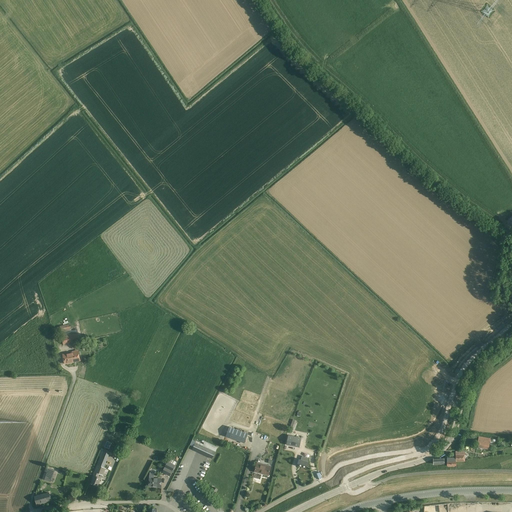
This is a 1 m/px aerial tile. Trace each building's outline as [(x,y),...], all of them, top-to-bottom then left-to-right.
[(71,330),(70,324),(60,326),(61,332),(71,330)] [(80,341),(77,329),(61,333),(63,345),(80,341)] [(80,361),(78,349),(73,350),(73,352),(63,354),(65,364),(80,361)] [(248,433),(230,426),(226,437),(244,444),(248,433)] [(289,436),(287,445),(299,447),(301,438),(289,436)] [(491,439),(479,436),(477,447),(489,449),(491,439)] [(216,452),(195,442),(192,450),(212,459),(216,452)] [(465,461),(464,451),(455,451),(456,458),(447,458),(447,466),(456,466),(456,461),(465,461)] [(309,458),(302,456),(299,466),(306,468),(309,458)] [(175,465),(168,462),(163,472),(170,475),(175,465)] [(271,466),(257,463),(255,470),(264,473),(264,474),(268,475),(271,466)] [(106,468),(97,465),(93,476),(91,483),(98,486),(101,478),(98,477),(99,474),(103,475),(106,468)] [(162,479),(150,477),(149,486),(155,487),(155,486),(161,486),(161,487),(162,479)] [(218,489),(214,486),(210,492),(214,495),(218,489)] [(51,500),(49,493),(35,497),(37,505),(44,503),(43,502),(51,500)]
